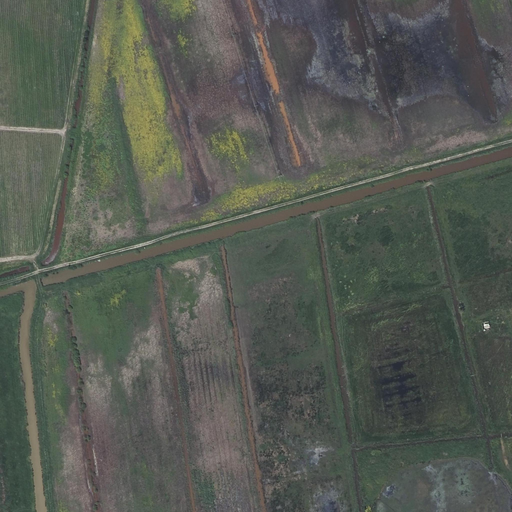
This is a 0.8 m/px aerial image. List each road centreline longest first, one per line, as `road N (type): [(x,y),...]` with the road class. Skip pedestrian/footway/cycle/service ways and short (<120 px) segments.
road 1 (track): [(511,140),(49,270),(24,257),(0,260)]
road 2 (track): [(37,264),(32,343),(49,511)]
